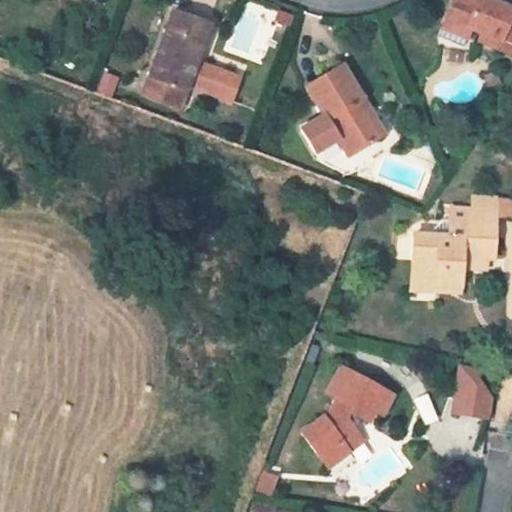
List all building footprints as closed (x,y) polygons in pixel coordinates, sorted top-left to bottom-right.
[(496,4),(486,0),(453,0),(446,19),(471,29),(483,34),(479,43),(511,56),(511,54),(511,10),(510,15),(494,9),(496,4)] [(511,10),(496,4),(494,9),(510,15),(511,10)] [(278,11),(274,21),(288,26),(292,17),(278,11)] [(188,86),(230,101),(238,78),(197,62),(198,57),(203,59),(214,27),(208,25),(173,12),(149,78),(185,91),(188,86)] [(442,29),(468,39),(471,29),(446,19),(442,29)] [(341,66),(306,87),(324,116),(301,130),(314,152),(317,152),(339,139),(349,156),(379,138),(358,104),(363,101),(341,66)] [(102,73),(97,88),(111,93),(117,78),(102,73)] [(185,91),(149,78),(143,96),(179,109),(185,91)] [(363,101),(358,104),(379,138),(384,135),(363,101)] [(511,200),(499,199),(497,217),(511,218),(511,200)] [(448,237),(414,236),(411,281),(435,282),(434,286),(460,288),(461,258),(484,259),(493,259),(495,212),(450,209),(448,237)] [(484,259),(461,258),(461,270),(483,271),(484,259)] [(435,282),(411,281),(411,292),(459,294),(460,288),(434,286),(435,282)] [(487,422),(493,390),(474,386),(478,368),(457,365),(447,414),(487,422)] [(391,395),(342,368),(327,394),(336,399),(329,412),(301,434),(326,468),(349,451),(344,445),(359,435),(346,419),(350,413),(368,423),(373,411),(381,416),(391,395)] [(359,435),(344,445),(349,451),(363,441),(359,435)] [(277,478),(263,472),(255,491),(269,497),(277,478)] [(253,503),(251,511),(287,511),(273,510),(273,507),(253,503)]
